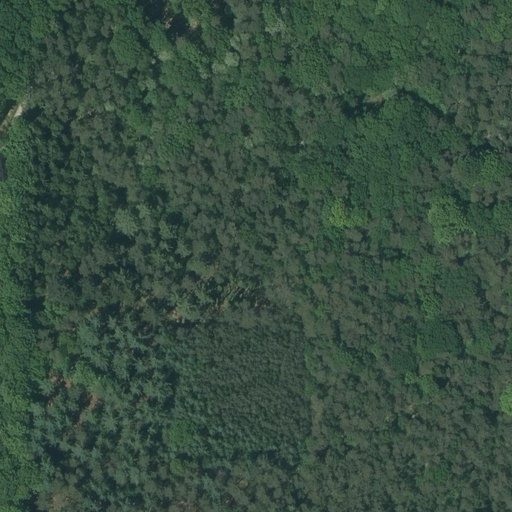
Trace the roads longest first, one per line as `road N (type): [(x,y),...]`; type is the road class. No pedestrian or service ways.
road 1 (track): [(12,124),(0,408)]
road 2 (track): [(67,0),(12,124)]
